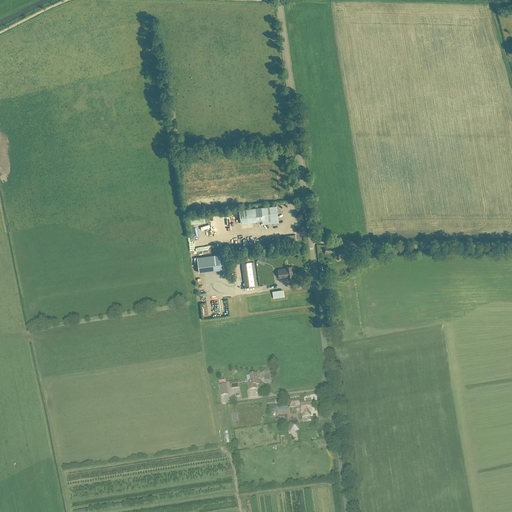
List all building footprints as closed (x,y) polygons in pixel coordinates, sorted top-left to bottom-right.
[(261,207),(263,224),(278,223),(276,205),(261,207)] [(224,269),(222,254),(197,257),(199,272),(224,269)] [(256,262),(264,265),(266,260),(259,257),(256,262)] [(253,262),(242,263),(245,287),(257,285),(253,262)] [(293,278),(292,266),(287,267),(287,268),(278,269),(279,278),(288,277),(288,278),(293,278)] [(274,298),(285,297),(284,289),(273,291),(274,298)] [(257,374),(250,375),(251,381),(248,382),(249,390),(256,388),(256,384),(258,384),(257,374)] [(231,389),(239,388),(238,381),(230,382),(231,389)] [(219,386),(221,396),(228,395),(226,385),(219,386)] [(300,403),(300,399),(289,400),(290,407),(300,406),(301,412),(303,412),(303,416),(310,415),(310,411),(312,411),(311,402),(300,403)]
